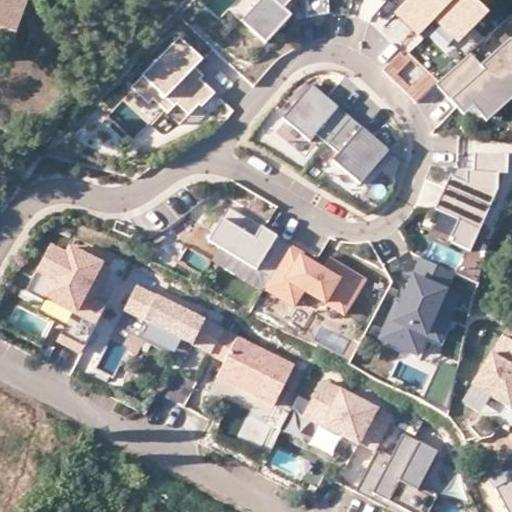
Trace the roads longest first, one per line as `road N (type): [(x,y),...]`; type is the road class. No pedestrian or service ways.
road 1 (residential): [(213,157),(349,231),(396,212),(414,175),(417,126),(403,99),(342,54),(301,57),(281,70),(224,140)]
road 2 (residential): [(286,511),(0,365)]
road 3 (residential): [(0,241),(35,195),(58,189),(122,199),(213,157)]
